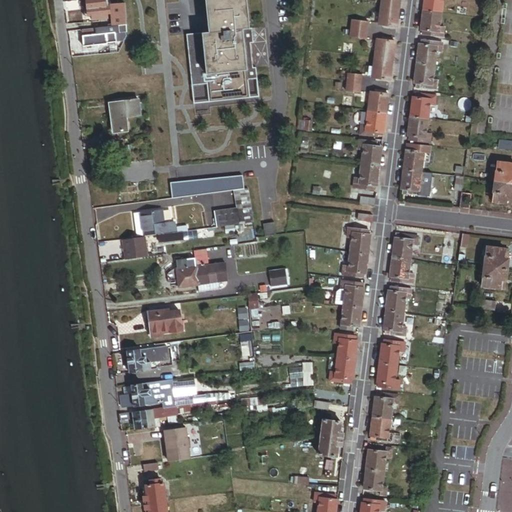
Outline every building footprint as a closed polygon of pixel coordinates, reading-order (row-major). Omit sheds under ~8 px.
[(111,13),(111,10),(114,10),(112,0),(86,0),(88,8),(84,9),(85,17),(91,16),(91,18),(93,21),(109,19),(108,13),(111,13)] [(251,28),(247,0),(205,0),(209,32),(192,34),(193,47),(189,47),(193,85),(208,83),(210,101),(251,97),(249,79),(258,79),(257,67),(254,67),(251,43),(254,43),(253,28),(251,28)] [(440,27),(443,0),(426,0),(422,29),(425,30),(424,35),(444,37),(445,28),(440,27)] [(467,15),(468,8),(447,5),(446,13),(467,15)] [(398,27),(400,8),(382,6),(380,24),(398,27)] [(127,24),(126,11),(113,12),(115,26),(127,24)] [(369,30),(370,23),(352,21),(351,29),(369,30)] [(125,40),(128,36),(127,24),(115,26),(83,30),(84,35),(82,35),(84,47),(107,44),(108,42),(125,40)] [(369,38),(369,30),(351,29),(350,36),(369,38)] [(394,61),(396,41),(378,39),(376,59),(394,61)] [(434,81),(437,52),(442,52),(443,42),(424,40),(423,45),(421,45),(416,83),(418,83),(418,86),(418,88),(437,90),(438,81),(434,81)] [(392,79),(394,61),(376,59),(374,77),(392,79)] [(363,83),(365,73),(351,71),(350,81),(363,83)] [(260,96),(258,79),(249,79),(251,97),(260,96)] [(362,94),(363,84),(349,82),(348,92),(362,94)] [(210,101),(208,83),(193,85),(195,103),(210,101)] [(387,113),(390,94),(389,94),(371,92),(369,111),(387,113)] [(429,119),(429,113),(430,104),(436,105),(437,95),(419,93),(419,95),(417,95),(416,99),(414,98),(409,135),(412,136),(411,141),(431,143),(432,135),(427,134),(429,119)] [(141,116),(139,99),(112,103),(116,133),(128,131),(127,118),(141,116)] [(364,123),(365,111),(356,110),(355,122),(364,123)] [(459,123),(460,113),(437,110),(436,114),(429,113),(429,119),(459,123)] [(385,133),(387,113),(369,111),(367,126),(362,125),(361,135),(378,137),(378,135),(381,135),(382,133),(385,133)] [(511,149),(511,140),(501,139),(500,148),(511,149)] [(380,166),(383,148),(380,147),(380,145),(377,144),(378,142),(360,140),(359,150),(363,150),(362,164),(380,166)] [(422,172),(424,157),(431,158),(432,146),(408,143),(405,170),(422,172)] [(511,163),(499,162),(496,181),(511,183),(511,163)] [(378,186),(380,166),(362,164),(360,179),(355,178),(354,188),(371,190),(371,187),(375,188),(375,186),(378,186)] [(420,186),(422,172),(405,170),(402,189),(405,189),(405,194),(424,196),(425,187),(420,186)] [(246,188),(244,174),(172,183),(174,198),(236,190),(246,188)] [(464,192),(465,177),(459,176),(457,191),(464,192)] [(511,183),(496,181),(494,202),(511,204),(511,183)] [(255,222),(250,188),(246,188),(236,190),(238,208),(240,224),(255,222)] [(471,209),(473,194),(463,193),(461,208),(471,209)] [(375,206),(376,199),(361,197),(360,204),(375,206)] [(240,224),(238,208),(216,211),(218,227),(240,224)] [(177,231),(176,221),(165,222),(164,209),(136,213),(139,236),(177,231)] [(373,222),(374,215),(359,213),(358,220),(373,222)] [(277,235),(275,223),(265,224),(266,236),(277,235)] [(367,274),(372,235),(369,235),(370,230),(350,228),(349,238),(353,239),(349,266),(345,265),(344,275),(364,278),(365,273),(367,274)] [(185,241),(184,232),(158,236),(159,244),(185,241)] [(410,274),(413,245),(419,245),(420,236),(397,233),(391,277),(393,277),(393,280),(395,281),(395,282),(413,285),(414,274),(410,274)] [(469,249),(471,235),(464,234),(462,248),(469,249)] [(148,257),(145,236),(123,239),(126,260),(148,257)] [(455,240),(446,239),(444,252),(453,254),(455,240)] [(508,280),(510,260),(506,259),(508,250),(488,247),(483,287),(503,290),(504,280),(508,280)] [(229,280),(226,263),(210,264),(208,250),(195,251),(195,254),(196,262),(196,265),(198,284),(200,293),(218,291),(220,288),(219,282),(229,280)] [(196,262),(195,254),(188,254),(188,258),(189,263),(196,262)] [(198,284),(196,265),(189,266),(189,263),(188,258),(177,260),(180,280),(178,280),(178,286),(198,284)] [(288,286),(286,269),(270,271),(272,285),(272,287),(288,286)] [(361,326),(366,288),(363,287),(363,283),(343,281),(342,290),(346,290),(342,320),(338,319),(337,328),(355,330),(355,325),(361,326)] [(403,327),(406,298),(411,299),(412,289),(395,287),(395,288),(392,288),(392,292),(390,291),(384,335),(406,337),(408,327),(403,327)] [(259,304),(258,293),(249,295),(252,319),(259,318),(258,310),(260,309),(259,304)] [(496,311),(497,301),(481,299),(480,309),(496,311)] [(250,317),(249,308),(241,309),(242,318),(250,317)] [(179,333),(177,312),(167,313),(167,309),(157,310),(157,314),(149,315),(151,336),(179,333)] [(353,384),(358,343),(359,341),(356,341),(357,336),(354,336),(354,335),(336,333),(335,343),(339,343),(335,372),(331,372),(330,381),(353,384)] [(396,380),(400,350),(405,351),(406,342),(388,340),(388,341),(386,341),(385,344),(383,344),(378,387),(400,390),(401,381),(396,380)] [(243,357),(250,356),(248,342),(241,343),(243,357)] [(171,360),(169,345),(126,351),(129,373),(153,370),(152,363),(171,360)] [(314,386),(312,364),(303,364),(303,368),(303,378),(304,386),(314,386)] [(303,378),(303,368),(290,369),(291,379),(303,378)] [(304,386),(303,378),(291,379),(291,387),(304,386)] [(173,383),(173,380),(131,386),(132,394),(121,395),(123,408),(163,403),(164,408),(172,407),(176,406),(173,383)] [(197,396),(195,380),(173,383),(176,406),(195,404),(194,396),(197,396)] [(399,405),(400,395),(381,393),(381,395),(379,395),(378,398),(376,397),(374,416),(392,418),(393,404),(399,405)] [(208,402),(207,394),(197,396),(194,396),(195,404),(208,402)] [(342,403),(343,396),(329,394),(328,401),(342,403)] [(268,406),(267,397),(257,398),(258,407),(268,406)] [(257,406),(256,398),(242,400),(243,408),(257,406)] [(209,410),(209,406),(215,405),(215,401),(208,402),(195,404),(176,406),(172,407),(174,415),(209,410)] [(329,412),(330,403),(314,401),(315,407),(315,409),(329,412)] [(276,412),(309,408),(309,404),(276,409),(276,412)] [(161,426),(160,417),(174,415),(172,407),(164,408),(135,412),(138,430),(161,426)] [(241,417),(273,413),(272,408),(251,411),(251,410),(240,411),(241,417)] [(131,420),(130,412),(121,414),(122,421),(131,420)] [(390,433),(392,418),(374,416),(372,439),(375,440),(375,441),(400,444),(401,434),(390,433)] [(341,433),(342,427),(342,422),(325,420),(320,455),(338,457),(338,451),(339,446),(342,446),(344,433),(341,433)] [(189,460),(185,429),(165,431),(169,462),(189,460)] [(384,486),(387,457),(392,458),(393,448),(375,446),(375,448),(372,448),(372,450),(370,450),(365,488),(367,489),(367,491),(369,492),(369,494),(387,496),(388,487),(384,486)] [(160,471),(159,464),(144,466),(145,473),(160,471)] [(168,511),(165,483),(162,483),(162,479),(150,480),(151,485),(146,485),(147,490),(148,496),(145,496),(147,510),(150,509),(150,511),(168,511)] [(337,511),(339,500),(336,500),(336,498),(334,497),(334,495),(316,493),(315,502),(320,503),(318,511),(337,511)] [(380,511),(381,510),(385,511),(386,501),(365,499),(365,503),(363,503),(362,511),(380,511)]
